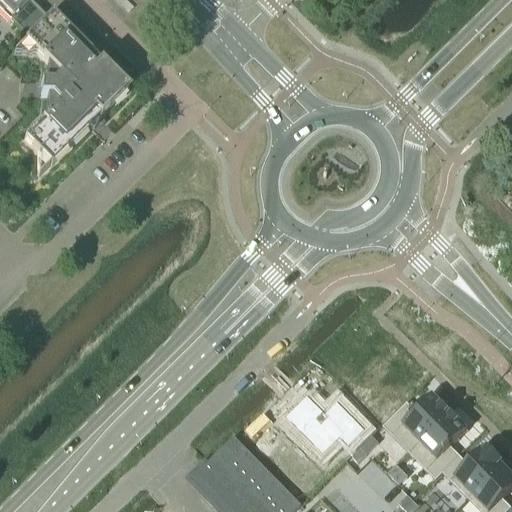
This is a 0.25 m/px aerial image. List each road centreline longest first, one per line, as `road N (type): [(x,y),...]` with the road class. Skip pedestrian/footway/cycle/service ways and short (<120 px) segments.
road 1 (secondary): [(279,219),(191,326),(4,511)]
road 2 (residential): [(20,265),(46,258),(185,116),(180,94),(90,0)]
road 3 (residential): [(103,511),(292,324)]
road 4 (secondary): [(54,511),(213,345)]
road 5 (secondary): [(404,203),(419,127),(511,35)]
road 6 (secondary): [(501,0),(366,125)]
road 7 (tertiary): [(377,231),(511,338)]
road 8 (tertiary): [(511,334),(404,203)]
road 9 (secondary): [(213,345),(233,336),(331,243)]
road 10 (secondary): [(213,345),(310,238)]
road 11 (tertiary): [(331,117),(237,31)]
